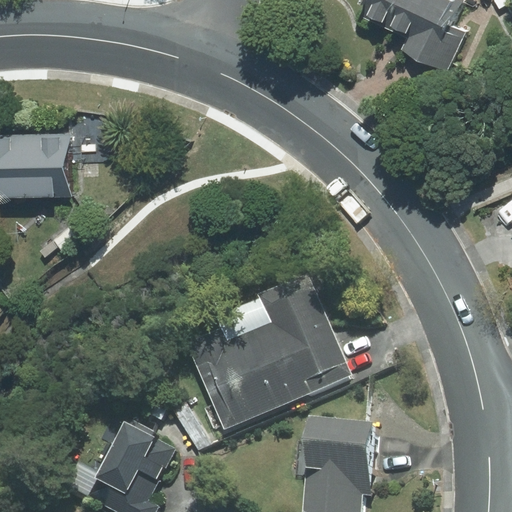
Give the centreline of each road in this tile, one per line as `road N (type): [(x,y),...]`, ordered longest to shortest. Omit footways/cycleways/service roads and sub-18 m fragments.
road 1 (residential): [(196,62),(317,129),(404,223),(448,299),(488,432)]
road 2 (residential): [(0,38),(104,39),(196,62)]
